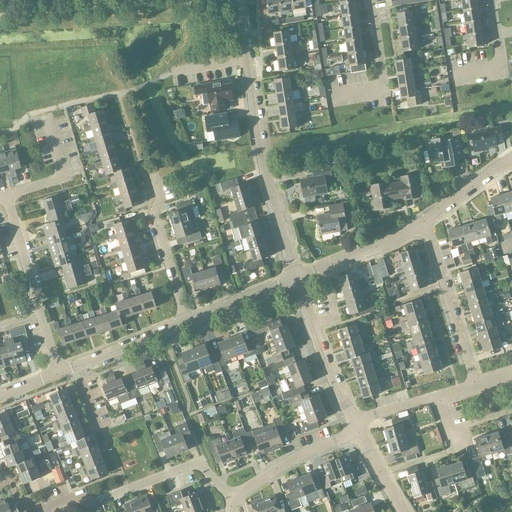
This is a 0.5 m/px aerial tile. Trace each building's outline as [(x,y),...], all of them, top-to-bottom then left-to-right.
[(266,0),(268,14),(281,12),(279,0),(266,0)] [(279,0),(281,12),(293,10),(291,0),(279,0)] [(291,0),(293,10),(305,8),(306,8),(305,0),(291,0)] [(461,0),(462,5),(458,6),(459,11),(463,10),(463,9),(478,7),(477,0),(461,0)] [(340,4),(342,16),(357,14),(355,1),(340,4)] [(463,10),(464,18),(460,18),(461,24),(465,23),(465,22),(480,20),(478,7),(463,9),(463,10)] [(396,14),(398,26),(414,24),(412,11),(396,14)] [(342,16),(344,29),(359,26),(357,14),(342,16)] [(465,22),(465,23),(466,34),(482,32),(480,20),(465,22)] [(398,26),(400,39),(416,36),(414,24),(398,26)] [(344,29),(346,41),(361,39),(359,26),(344,29)] [(443,29),(444,38),(452,37),(450,28),(443,29)] [(273,33),(275,46),(291,44),(289,31),(273,33)] [(484,45),(482,32),(466,34),(468,47),(484,45)] [(421,48),(418,49),(416,36),(400,39),(402,52),(413,50),(413,54),(422,53),(421,48)] [(346,41),(348,53),(363,51),(361,39),(346,41)] [(275,46),(277,58),(292,56),(291,44),(275,46)] [(351,66),(353,66),(354,74),(366,72),(365,64),(363,51),(348,53),(349,61),(350,66),(351,66)] [(327,57),(322,57),(324,67),(329,66),(331,66),(330,62),(345,59),(344,55),(340,55),(327,57)] [(395,61),(397,73),(420,69),(420,67),(412,68),(411,61),(418,59),(418,55),(410,56),(410,59),(395,61)] [(294,69),(293,62),(300,61),(299,56),(293,57),(292,56),(277,58),(279,71),(294,69)] [(324,70),(325,76),(337,74),(336,67),(330,67),(330,69),(324,70)] [(397,73),(399,85),(422,82),(421,80),(414,81),(413,72),(420,71),(420,69),(397,73)] [(274,80),(276,92),(299,89),(298,86),(291,87),(290,80),(297,78),(296,74),(289,75),(289,77),(274,80)] [(210,104),(211,112),(226,110),(225,103),(227,101),(233,100),(230,84),(222,85),(221,81),(194,86),(195,95),(202,94),(204,106),(210,104)] [(399,85),(400,95),(400,99),(406,98),(407,106),(422,104),(420,95),(416,96),(416,93),(415,85),(422,84),(422,82),(399,85)] [(276,92),(278,105),(301,101),(300,99),(293,100),(292,92),(299,91),(299,89),(276,92)] [(278,105),(280,117),(303,114),(302,111),(295,112),(293,104),(301,103),(301,101),(278,105)] [(106,123),(103,110),(97,112),(94,104),(81,108),(84,117),(88,116),(90,123),(83,125),(85,132),(92,130),(91,127),(106,123)] [(111,119),(122,116),(120,109),(109,111),(111,119)] [(303,116),(303,114),(280,117),(282,130),(297,127),(296,117),(303,116)] [(205,118),(207,132),(214,131),(215,140),(228,138),(228,140),(233,140),(237,138),(237,137),(239,136),(236,121),(221,123),(220,115),(205,118)] [(30,129),(40,127),(39,120),(28,122),(30,129)] [(106,123),(91,127),(92,130),(95,137),(87,139),(89,144),(96,142),(95,139),(110,135),(106,123)] [(503,140),(500,124),(489,126),(489,123),(469,127),(474,152),(486,150),(486,147),(497,145),(496,142),(503,140)] [(462,148),(461,148),(459,138),(460,138),(459,130),(449,132),(450,139),(448,140),(448,136),(430,140),(432,147),(435,163),(444,161),(445,168),(456,166),(455,160),(464,158),(462,148)] [(114,147),(110,135),(95,139),(96,142),(98,149),(91,151),(92,156),(100,154),(99,151),(114,147)] [(102,161),(95,163),(96,168),(103,166),(103,163),(118,159),(114,147),(99,151),(100,154),(102,161)] [(16,149),(5,152),(12,177),(16,176),(14,169),(21,168),(16,149)] [(5,152),(0,153),(0,173),(6,171),(8,178),(8,179),(12,177),(5,152)] [(118,159),(103,163),(103,166),(106,173),(98,176),(100,180),(107,178),(106,175),(114,173),(121,171),(118,159)] [(85,173),(94,168),(92,163),(82,168),(85,173)] [(324,177),(331,176),(329,167),(312,170),(314,178),(300,180),(303,197),(304,202),(307,203),(313,202),(315,200),(314,195),(327,193),(324,177)] [(132,180),(129,168),(121,171),(114,173),(117,183),(110,186),(111,190),(118,188),(118,185),(132,180)] [(419,196),(415,176),(401,178),(402,183),(387,185),(387,184),(370,187),(375,210),(391,207),(389,199),(404,197),(405,199),(419,196)] [(236,179),(215,185),(218,193),(231,189),(234,200),(251,195),(247,183),(238,186),(236,179)] [(121,195),(113,197),(115,202),(122,200),(121,197),(136,192),(132,180),(118,185),(118,188),(121,195)] [(136,192),(121,197),(122,200),(124,207),(117,209),(118,214),(126,212),(125,209),(140,204),(136,192)] [(511,200),(510,193),(500,196),(505,214),(511,212),(511,214),(511,200)] [(43,201),(47,213),(71,206),(70,200),(63,202),(61,195),(43,201)] [(229,215),(231,222),(246,217),(244,210),(254,207),(251,195),(234,200),(238,212),(229,215)] [(499,215),(505,214),(500,196),(490,199),(497,224),(501,222),(499,215)] [(196,219),(190,201),(176,205),(178,212),(169,214),(173,227),(191,221),(196,219)] [(318,218),(319,225),(318,226),(321,241),(322,241),(322,240),(320,234),(332,232),(332,236),(341,235),(340,232),(347,230),(343,204),(329,206),(330,215),(318,218)] [(47,213),(50,223),(50,224),(68,218),(66,212),(73,210),(71,206),(47,213)] [(224,221),(220,209),(214,211),(218,223),(224,221)] [(234,229),(238,228),(241,240),(246,239),(246,238),(262,233),(259,221),(248,225),(246,217),(231,222),(234,229)] [(43,225),(46,236),(64,231),(62,225),(69,223),(68,218),(50,224),(50,223),(43,225)] [(485,220),(473,223),(478,240),(485,237),(488,245),(492,243),(485,220)] [(114,222),(106,224),(108,229),(115,227),(117,234),(118,237),(133,233),(129,221),(114,225),(114,222)] [(194,233),(191,221),(173,227),(177,239),(185,236),(187,242),(202,237),(200,232),(194,233)] [(473,223),(461,227),(468,251),(473,249),(471,242),(478,240),(473,223)] [(463,252),(468,251),(461,227),(449,231),(454,247),(461,245),(463,252)] [(46,236),(49,246),(74,239),(72,235),(66,237),(64,231),(46,236)] [(117,234),(110,236),(111,241),(119,239),(121,246),(122,249),(137,245),(133,233),(118,237),(117,234)] [(246,238),(246,239),(249,250),(266,245),(262,233),(246,238)] [(49,246),(52,257),(70,251),(69,246),(75,244),(75,245),(85,242),(84,237),(74,239),(49,246)] [(124,258),(125,261),(140,257),(137,245),(122,249),(121,246),(114,248),(115,253),(122,251),(124,258)] [(270,257),(266,245),(249,250),(253,261),(244,264),(247,271),(261,267),(259,260),(270,257)] [(489,250),(491,258),(497,256),(494,248),(489,250)] [(394,264),(396,268),(419,261),(415,249),(399,254),(401,262),(394,264)] [(55,268),(62,265),(80,260),(79,256),(72,258),(70,251),(52,257),(55,268)] [(461,258),(463,265),(471,263),(469,256),(461,258)] [(144,269),(140,257),(125,261),(124,258),(117,260),(119,265),(126,263),(129,273),(144,269)] [(215,268),(203,271),(208,287),(220,284),(217,273),(224,271),(220,257),(212,259),(215,268)] [(383,259),(376,261),(380,273),(387,271),(383,259)] [(62,265),(66,278),(90,271),(89,265),(82,267),(80,260),(62,265)] [(376,261),(377,265),(371,267),(375,280),(381,278),(380,273),(376,261)] [(404,271),(406,278),(423,273),(419,261),(396,268),(397,273),(404,271)] [(230,267),(232,274),(239,272),(237,265),(230,267)] [(196,291),(208,287),(203,271),(192,275),(190,266),(182,268),(186,283),(193,280),(196,291)] [(459,273),(462,283),(487,276),(486,272),(479,274),(477,268),(459,273)] [(92,274),(90,271),(66,278),(69,288),(87,283),(85,276),(92,274)] [(383,283),(382,278),(388,276),(387,271),(380,273),(381,278),(383,283)] [(339,278),(342,290),(366,283),(364,278),(357,280),(355,273),(339,278)] [(427,286),(423,273),(406,278),(409,286),(401,288),(403,293),(427,286)] [(462,283),(465,293),(483,288),(481,282),(488,280),(487,276),(462,283)] [(342,290),(346,302),(363,297),(360,290),(367,288),(366,283),(342,290)] [(400,298),(397,287),(387,290),(390,301),(400,298)] [(138,288),(134,290),(136,297),(139,296),(143,311),(156,308),(151,293),(141,296),(138,288)] [(465,293),(468,303),(493,296),(492,292),(485,294),(483,288),(465,293)] [(505,300),(511,298),(508,291),(502,293),(505,300)] [(127,292),(122,294),(124,301),(127,300),(131,315),(143,311),(139,296),(136,297),(129,300),(127,292)] [(115,296),(110,297),(113,305),(115,304),(117,311),(119,319),(120,319),(131,315),(127,300),(124,301),(117,303),(115,296)] [(468,303),(472,313),(489,308),(487,302),(495,300),(493,296),(468,303)] [(374,312),(373,308),(371,302),(365,304),(363,297),(346,302),(350,315),(357,313),(358,316),(374,312)] [(403,309),(405,316),(423,310),(420,300),(395,308),(396,311),(403,309)] [(105,307),(100,309),(103,316),(105,315),(110,330),(123,326),(120,319),(119,319),(117,311),(107,315),(105,307)] [(472,313),(475,323),(499,316),(498,312),(491,314),(489,308),(472,313)] [(400,323),(401,328),(426,320),(423,310),(405,316),(407,321),(400,323)] [(88,312),(90,320),(93,319),(98,334),(110,330),(105,315),(103,316),(95,318),(93,311),(88,312)] [(79,323),(81,323),(86,337),(98,334),(93,319),(90,320),(83,322),(80,315),(76,316),(79,323)] [(475,323),(478,333),(495,328),(493,322),(500,319),(499,316),(475,323)] [(69,318),(64,320),(67,327),(69,326),(74,341),(86,337),(81,323),(79,323),(71,326),(69,318)] [(286,325),(282,326),(279,319),(267,323),(254,328),(247,331),(249,337),(256,334),(269,329),(270,331),(274,342),(290,336),(286,325)] [(410,329),(412,335),(429,330),(426,320),(401,328),(403,331),(410,329)] [(57,322),(52,323),(55,331),(57,330),(62,345),(74,341),(69,326),(67,327),(59,330),(57,322)] [(337,330),(341,341),(366,333),(364,329),(357,331),(355,325),(337,330)] [(478,333),(481,343),(505,336),(504,332),(497,334),(495,328),(478,333)] [(13,338),(12,338),(12,337),(14,337),(12,330),(6,332),(8,339),(16,364),(26,360),(21,343),(15,345),(13,338)] [(406,343),(408,347),(432,339),(429,330),(412,335),(413,341),(406,343)] [(341,341),(344,351),(362,346),(359,339),(366,337),(366,333),(341,341)] [(240,335),(229,339),(235,356),(242,354),(243,358),(254,354),(250,342),(244,345),(240,335)] [(278,353),(294,347),(290,336),(274,342),(278,353)] [(507,339),(505,336),(481,343),(484,353),(501,348),(499,342),(507,339)] [(6,347),(0,349),(5,367),(16,364),(8,339),(4,340),(6,347)] [(221,353),(214,356),(219,367),(231,363),(229,359),(235,356),(229,339),(217,344),(221,353)] [(416,349),(418,355),(435,349),(432,339),(408,347),(409,351),(416,349)] [(203,345),(192,349),(199,368),(211,364),(214,374),(221,372),(219,367),(214,356),(208,358),(203,345)] [(371,348),(370,349),(363,351),(362,346),(344,351),(347,361),(351,359),(351,360),(369,355),(368,354),(372,352),(371,348)] [(184,383),(190,381),(187,372),(199,368),(192,349),(180,354),(185,367),(179,369),(184,383)] [(407,365),(408,369),(438,359),(435,349),(418,355),(420,361),(413,363),(407,365)] [(266,360),(268,366),(281,361),(279,355),(266,360)] [(351,360),(354,371),(379,363),(377,357),(370,359),(369,355),(351,360)] [(287,366),(291,377),(308,371),(303,359),(287,366)] [(409,372),(415,371),(422,368),(424,375),(442,369),(438,359),(408,369),(403,371),(404,375),(409,373),(409,372)] [(143,361),(138,363),(147,385),(157,382),(159,386),(164,384),(159,371),(154,373),(151,366),(146,368),(143,361)] [(268,366),(261,369),(263,375),(273,371),(284,367),(281,361),(268,366)] [(135,398),(140,396),(141,396),(150,393),(147,385),(138,363),(134,365),(137,372),(131,374),(134,381),(129,383),(135,398)] [(354,371),(357,381),(375,376),(373,367),(380,365),(379,363),(354,371)] [(312,382),(308,371),(291,377),(293,382),(290,384),(291,388),(295,387),(296,388),(312,382)] [(113,373),(108,375),(117,397),(120,404),(130,401),(130,400),(135,398),(129,383),(124,385),(121,378),(116,380),(113,373)] [(108,401),(117,397),(108,375),(103,377),(106,384),(102,386),(108,401)] [(357,381),(361,392),(386,384),(384,377),(376,379),(375,376),(357,381)] [(376,399),(375,395),(381,394),(379,387),(386,385),(386,384),(361,392),(363,399),(364,399),(365,402),(376,399)] [(264,398),(271,395),(268,387),(261,390),(264,398)] [(45,404),(46,408),(70,398),(66,388),(49,395),(52,401),(45,404)] [(281,394),(283,400),(291,397),(295,396),(293,390),(281,394)] [(167,404),(175,402),(171,391),(163,394),(167,404)] [(228,391),(215,396),(218,402),(230,397),(228,391)] [(258,392),(251,395),(254,402),(261,400),(258,392)] [(291,397),(294,404),(293,404),(295,408),(302,405),(305,413),(322,406),(317,395),(305,399),(303,393),(295,396),(291,397),(283,400),(284,400),(291,397)] [(70,398),(46,408),(48,412),(55,409),(57,415),(74,408),(70,398)] [(197,403),(199,409),(205,406),(203,400),(197,403)] [(234,403),(237,411),(244,409),(241,400),(234,403)] [(224,405),(216,408),(219,416),(227,413),(224,405)] [(301,422),(302,427),(305,433),(316,428),(314,423),(326,418),(322,406),(305,413),(307,419),(301,422)] [(52,424),(54,427),(78,418),(74,408),(57,415),(59,421),(52,424)] [(0,415),(0,426),(18,420),(16,416),(9,418),(7,412),(0,415)] [(197,416),(200,424),(209,421),(206,412),(197,416)] [(113,425),(126,420),(124,414),(111,420),(113,425)] [(384,430),(388,442),(405,437),(404,431),(412,428),(408,416),(394,420),(396,426),(384,430)] [(62,428),(65,434),(82,427),(78,418),(54,427),(55,431),(62,428)] [(272,421),(273,423),(262,427),(271,449),(282,445),(277,433),(283,431),(278,418),(272,421)] [(0,437),(2,437),(3,442),(17,436),(12,426),(19,423),(18,420),(0,426),(0,437)] [(174,427),(176,435),(171,437),(177,454),(187,450),(185,443),(192,440),(186,423),(174,427)] [(62,447),(76,442),(75,441),(86,437),(85,437),(82,427),(65,434),(67,440),(60,443),(62,447)] [(260,453),(271,449),(262,427),(252,432),(251,431),(245,433),(250,444),(255,442),(260,453)] [(234,440),(227,443),(234,459),(246,455),(241,443),(247,441),(242,429),(232,433),(234,440)] [(498,432),(486,436),(492,454),(504,450),(505,456),(511,453),(511,450),(509,440),(501,442),(498,432)] [(1,448),(5,458),(22,451),(20,445),(27,443),(23,434),(17,437),(17,436),(3,442),(5,446),(1,448)] [(71,450),(73,454),(97,444),(93,434),(85,437),(86,437),(75,441),(76,442),(78,447),(71,450)] [(159,453),(164,451),(167,458),(177,454),(171,437),(161,441),(158,434),(152,436),(159,453)] [(485,473),(481,461),(485,460),(484,456),(492,454),(486,436),(474,439),(479,457),(472,459),(476,473),(477,476),(485,473)] [(419,453),(416,441),(407,443),(405,437),(388,442),(392,455),(404,451),(405,457),(419,453)] [(46,447),(53,444),(50,438),(44,440),(46,447)] [(223,464),(234,459),(227,443),(222,445),(219,438),(209,442),(213,454),(218,452),(223,464)] [(81,455),(83,460),(101,453),(97,444),(73,454),(74,457),(81,455)] [(9,468),(16,465),(33,458),(31,454),(25,457),(22,451),(5,458),(9,468)] [(79,469),(80,472),(105,463),(101,453),(83,460),(86,466),(79,469)] [(345,456),(334,461),(340,478),(348,475),(350,480),(359,477),(354,464),(349,466),(345,456)] [(16,465),(20,475),(49,463),(48,460),(46,460),(43,461),(42,460),(35,463),(33,458),(16,465)] [(334,461),(323,465),(327,475),(321,477),(326,489),(335,486),(342,483),(340,478),(334,461)] [(461,462),(449,466),(454,484),(460,482),(463,490),(475,486),(470,473),(465,474),(461,462)] [(39,472),(46,469),(50,467),(49,463),(20,475),(24,484),(41,478),(39,472)] [(109,473),(105,463),(80,472),(82,476),(88,474),(91,480),(109,473)] [(414,497),(416,497),(425,494),(427,501),(430,500),(436,498),(432,484),(431,482),(425,483),(422,473),(419,473),(417,466),(416,466),(406,470),(408,477),(414,497)] [(448,486),(454,484),(449,466),(436,470),(440,482),(434,484),(439,498),(450,494),(448,486)] [(309,475),(297,479),(304,496),(310,493),(313,500),(318,498),(319,500),(324,498),(319,484),(313,486),(309,475)] [(70,486),(76,484),(74,478),(68,480),(70,486)] [(297,498),(304,496),(297,479),(286,484),(290,495),(285,497),(291,511),(301,507),(297,498)] [(182,504),(184,510),(201,503),(203,501),(200,495),(198,494),(197,492),(185,496),(183,490),(172,494),(175,501),(176,507),(182,504)] [(279,511),(274,497),(262,501),(266,511),(279,511)] [(366,507),(364,503),(365,503),(363,497),(351,502),(353,508),(358,506),(359,509),(351,511),(372,511),(370,505),(366,507)] [(145,498),(135,502),(139,511),(157,511),(155,506),(149,508),(145,498)] [(7,499),(0,501),(0,511),(17,511),(15,504),(9,506),(7,499)] [(253,511),(266,511),(262,501),(251,505),(253,511)] [(139,511),(135,502),(125,506),(127,511),(139,511)] [(202,505),(201,503),(184,510),(184,511),(206,511),(207,511),(204,505),(202,505)]
